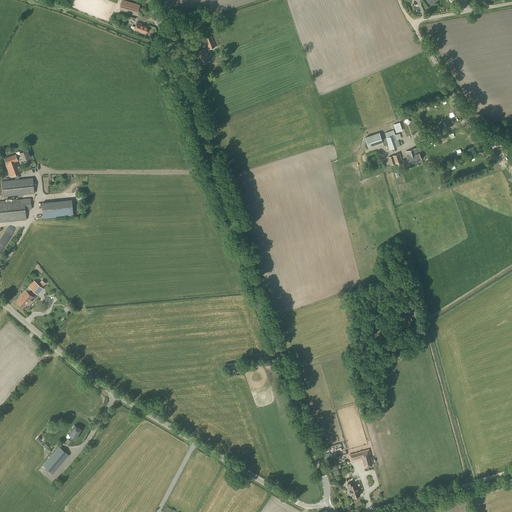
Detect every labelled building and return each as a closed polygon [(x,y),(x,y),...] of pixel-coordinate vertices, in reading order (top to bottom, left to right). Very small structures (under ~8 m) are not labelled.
[(138,11),(139,5),(122,0),(120,6),(138,11)] [(146,34),(148,27),(141,25),(142,24),(137,22),(134,31),(139,32),(139,31),(146,34)] [(209,50),(216,47),(212,36),(204,39),(209,50)] [(200,65),(210,61),(205,49),(195,53),(200,65)] [(402,130),(399,122),(393,124),(396,133),(402,130)] [(386,138),(382,139),(383,143),(384,146),(387,145),(389,150),(400,146),(398,139),(401,138),(400,133),(395,135),(393,130),(384,133),(386,138)] [(407,155),(406,155),(409,163),(421,159),(419,153),(418,153),(417,152),(421,150),(420,147),(416,148),(405,151),(407,155)] [(30,158),(27,150),(20,153),(21,154),(16,156),(15,154),(4,158),(6,164),(5,164),(10,177),(22,173),(17,161),(18,161),(18,160),(22,158),(23,160),(30,158)] [(390,165),(395,164),(402,161),(399,153),(388,157),(390,165)] [(3,197),(35,193),(33,178),(2,182),(3,197)] [(0,222),(27,220),(25,210),(32,209),(31,198),(0,201),(0,222)] [(43,218),(73,215),(72,199),(42,202),(43,218)] [(41,288),(45,283),(42,280),(38,285),(34,281),(29,287),(36,293),(41,288)] [(33,297),(26,290),(21,295),(22,296),(17,302),(23,307),(26,305),(27,306),(32,301),(31,300),(33,297)] [(77,439),(81,431),(82,429),(74,425),(69,435),(71,436),(69,439),(68,438),(65,443),(70,445),(74,438),(77,439)] [(53,474),(69,455),(59,446),(43,465),(53,474)] [(360,456),(361,456),(362,459),(361,460),(363,466),(372,463),(371,457),(370,457),(369,454),(370,453),(369,449),(359,452),(360,456)] [(346,484),(348,490),(350,495),(351,495),(352,498),(360,496),(359,492),(360,491),(356,483),(353,484),(353,482),(346,484)]
